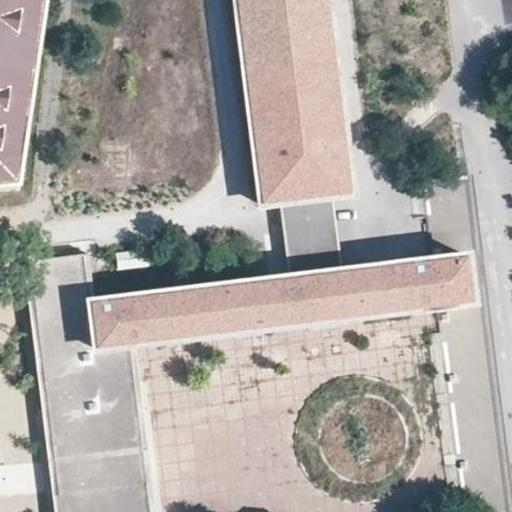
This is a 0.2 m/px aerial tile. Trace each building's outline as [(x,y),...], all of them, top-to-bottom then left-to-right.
[(0,0),(0,179),(23,176),(44,0),(0,0)] [(342,178),(320,0),(236,0),(259,188),(273,186),(326,180),(342,178)] [(472,303),(441,307),(455,428),(464,511),(511,511),(511,494),(504,426),(473,168),(426,174),(435,254),(466,251),(472,303)] [(332,232),(326,180),(273,186),(279,238),(282,272),(336,266),(332,232)] [(143,255),(141,239),(108,242),(110,259),(143,255)] [(93,295),(87,251),(29,259),(55,456),(142,445),(129,342),(100,346),(93,295)] [(282,272),(93,295),(100,346),(129,342),(441,307),(472,303),(466,251),(435,254),(336,266),(282,272)] [(149,511),(144,468),(142,445),(55,456),(62,511),(149,511)]
